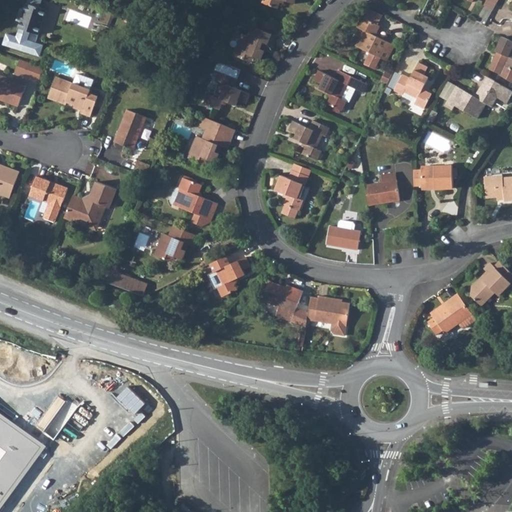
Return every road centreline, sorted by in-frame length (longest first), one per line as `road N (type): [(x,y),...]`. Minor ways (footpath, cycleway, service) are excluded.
road 1 (residential): [(348,0),(309,37),(273,107),(252,169),(252,199),(260,225),(294,262),(347,276),(400,275)]
road 2 (secondary): [(254,376),(0,298)]
road 3 (residential): [(400,275),(511,234)]
